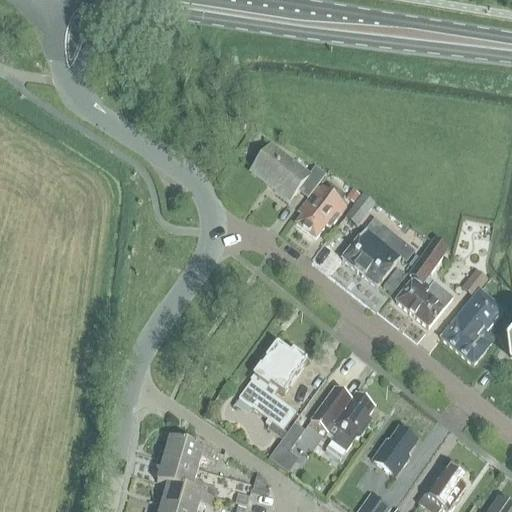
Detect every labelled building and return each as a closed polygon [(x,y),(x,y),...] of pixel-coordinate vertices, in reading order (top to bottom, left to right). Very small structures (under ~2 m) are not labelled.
[(297,193),(307,201),(315,189),(324,178),(314,169),(308,177),(270,148),(251,172),(276,191),(273,194),(287,205),(297,193)] [(344,211),(315,189),(307,201),(307,202),(297,215),(301,218),(294,226),(314,241),(325,227),(329,230),(344,211)] [(361,196),(352,189),(343,200),(353,208),(361,196)] [(344,220),(356,230),(374,207),(361,197),(344,220)] [(375,290),(399,261),(383,248),(387,243),(383,240),(388,234),(373,222),(341,263),(375,290)] [(426,281),(445,254),(432,244),(408,279),(412,282),(394,306),(427,332),(451,301),(426,281)] [(486,283),(475,273),(460,291),(472,300),(486,283)] [(485,336),(502,315),(478,295),(439,342),(472,369),(493,342),(485,336)] [(264,426),(268,429),(266,432),(280,442),(284,436),(281,433),(294,416),(272,399),(276,393),(283,397),(290,387),(289,387),(294,380),(295,381),(305,367),(305,364),(291,355),(289,358),(278,350),(273,350),(264,363),(265,364),(260,371),(259,370),(255,375),(255,376),(237,401),(267,423),(264,426)] [(310,425),(327,437),(332,440),(329,444),(344,455),(354,441),(358,440),(371,423),(367,420),(373,412),(354,398),(350,404),(334,392),(310,425)] [(268,462),(287,475),(313,440),(294,426),(268,462)] [(400,434),(399,435),(397,433),(388,446),(385,445),(372,464),(394,480),(407,461),(405,460),(415,446),(409,441),(410,440),(408,437),(404,434),(400,434)] [(159,455),(157,461),(197,473),(201,461),(214,465),(217,455),(168,441),(164,456),(159,455)] [(193,483),(197,473),(157,461),(155,467),(160,469),(156,484),(166,487),(200,496),(200,497),(203,497),(213,500),(203,496),(206,488),(193,483)] [(460,488),(464,481),(461,480),(461,477),(461,476),(454,471),(453,472),(451,473),(449,471),(445,478),(440,475),(417,509),(421,511),(439,511),(440,511),(439,511),(450,511),(453,510),(452,507),(463,490),(460,488)] [(270,489),(256,475),(251,494),(256,495),(267,498),(270,489)] [(211,509),(213,500),(203,497),(200,497),(200,496),(166,487),(162,501),(157,499),(155,506),(176,511),(195,511),(197,506),(211,509)] [(248,498),(240,496),(237,508),(245,510),(248,498)] [(389,511),(390,511),(369,497),(358,511),(389,511)] [(511,511),(496,501),(488,511),(511,511)]
